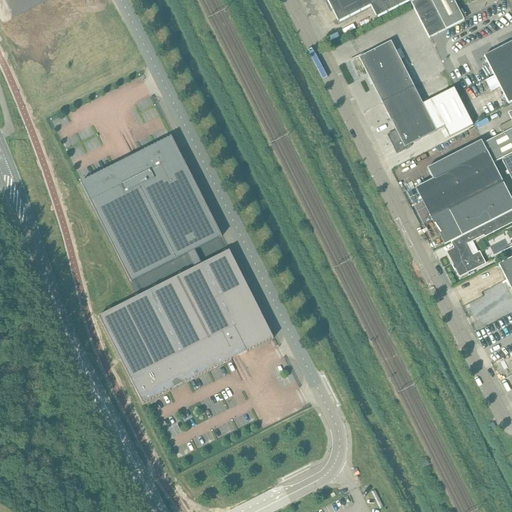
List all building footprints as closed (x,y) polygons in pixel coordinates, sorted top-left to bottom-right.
[(41,0),(0,0),(0,15),(2,20),(41,0)] [(326,0),(332,10),(338,23),(339,23),(370,7),(376,18),(377,18),(412,0),(326,0)] [(453,0),(416,0),(411,3),(429,38),(464,20),(453,0)] [(511,41),(511,42),(484,56),(494,76),(486,80),(491,91),(499,87),(508,104),(511,102),(511,41)] [(382,103),(414,87),(391,42),(365,55),(364,53),(349,61),(353,68),(355,71),(354,72),(359,80),(367,75),(382,103)] [(414,87),(382,103),(393,124),(396,131),(387,135),(391,143),(392,143),(394,146),(393,147),(397,154),(406,149),(411,147),(410,145),(437,131),(436,131),(444,127),(449,138),(473,126),(454,88),(423,104),(414,87)] [(511,129),(483,144),(493,164),(511,153),(511,129)] [(184,383),(231,360),(229,355),(237,351),(243,348),(246,352),(273,339),(229,251),(226,253),(202,265),(195,250),(218,238),(222,237),(171,137),(141,152),(154,180),(140,187),(129,164),(120,168),(113,172),(111,167),(97,174),(80,183),(131,283),(134,281),(187,254),(195,268),(142,295),(98,317),(143,405),(170,391),(168,386),(182,379),(184,383)] [(481,141),(427,169),(433,180),(449,211),(462,236),(460,238),(480,228),(485,237),(511,222),(511,201),(511,199),(504,184),(503,183),(493,164),(483,144),(481,141)] [(511,155),(502,161),(511,180),(511,155)] [(457,268),(455,269),(459,277),(485,264),(479,252),(473,256),(467,244),(484,235),(485,237),(480,228),(460,238),(463,244),(447,252),(453,266),(455,265),(457,268)] [(511,257),(498,265),(511,291),(511,257)]
